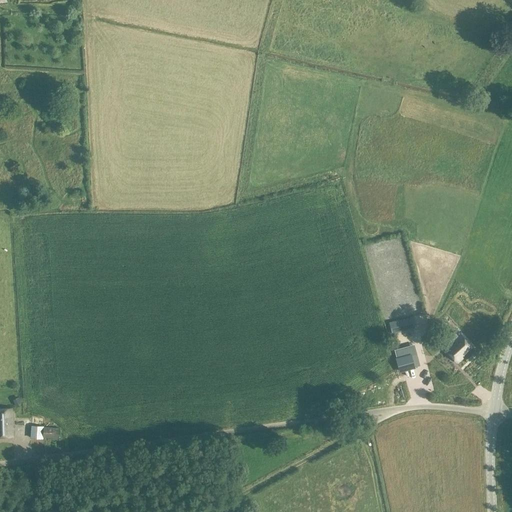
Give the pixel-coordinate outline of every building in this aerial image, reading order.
[(374,292),(379,291),(376,276),(370,277),(374,292)] [(399,330),(396,320),(389,322),(391,332),(399,330)] [(465,357),(469,361),(478,354),(462,336),(446,349),(458,363),(465,357)] [(397,350),(399,357),(396,358),(399,369),(413,365),(413,364),(418,363),(413,346),(397,350)] [(0,437),(13,437),(12,408),(0,408),(0,437)] [(60,429),(44,427),(43,438),(59,439),(60,429)]
